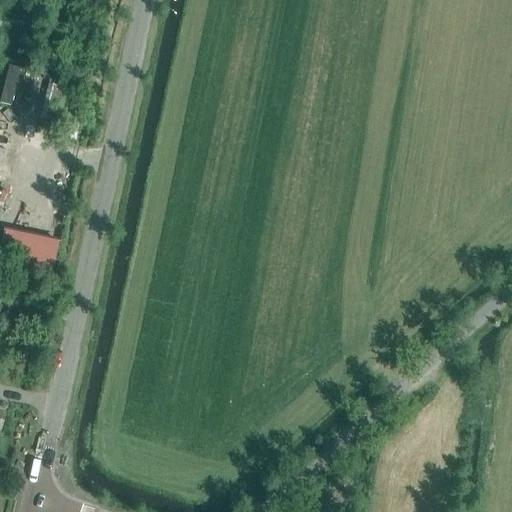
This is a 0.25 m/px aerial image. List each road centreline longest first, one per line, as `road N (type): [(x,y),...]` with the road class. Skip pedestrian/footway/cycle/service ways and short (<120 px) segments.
road 1 (unclassified): [(37,494),(143,0)]
road 2 (unclassified): [(511,276),(253,511)]
